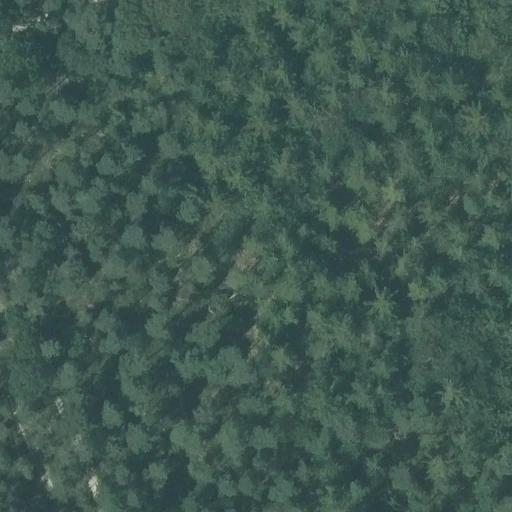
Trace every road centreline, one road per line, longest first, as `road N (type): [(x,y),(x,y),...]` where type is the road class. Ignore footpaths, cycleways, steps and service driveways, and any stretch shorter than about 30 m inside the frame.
road 1 (track): [(0,242),(103,511)]
road 2 (track): [(58,511),(0,352)]
